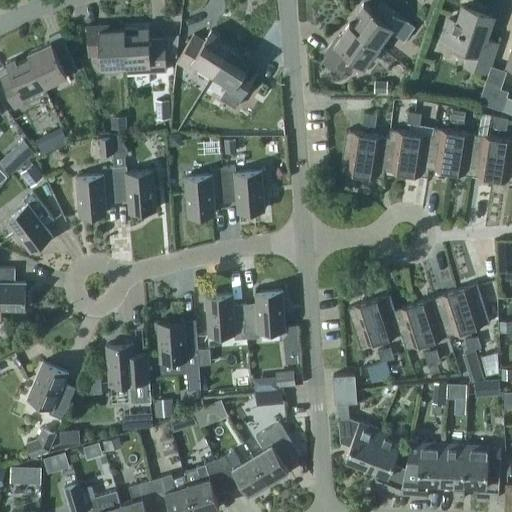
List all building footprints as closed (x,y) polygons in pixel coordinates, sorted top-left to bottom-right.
[(362,15),(353,26),(353,27),(378,45),(390,30),(404,40),(414,26),(381,1),(373,11),(363,4),(357,12),(362,15)] [(466,65),(488,72),(498,43),(484,39),(492,15),(463,5),(458,21),(449,18),(441,41),(471,51),(466,65)] [(101,66),(126,65),(124,28),(99,29),(99,24),(87,25),(88,55),(100,54),(101,66)] [(378,45),(353,27),(353,26),(349,24),(334,43),(332,42),(325,52),(349,70),(356,60),(364,65),(378,45)] [(126,72),(146,71),(166,70),(164,38),(149,39),(148,26),(124,28),(126,65),(126,72)] [(196,63),(212,74),(229,46),(217,38),(219,34),(211,29),(204,40),(193,33),(176,61),(192,70),(196,63)] [(28,51),(30,56),(31,56),(44,85),(78,69),(60,31),(49,37),(51,41),(28,51)] [(244,50),(242,54),(229,46),(212,74),(229,84),(220,98),(235,107),(257,73),(246,66),(253,55),(244,50)] [(44,85),(31,56),(30,56),(17,62),(15,57),(6,62),(12,74),(1,78),(13,107),(47,92),(44,85)] [(491,65),(481,94),(478,102),(501,109),(508,91),(500,88),(506,70),(491,65)] [(386,92),(387,81),(374,80),(374,92),(386,92)] [(511,98),(507,96),(501,110),(511,114),(511,98)] [(156,118),(169,117),(168,99),(155,100),(156,118)] [(457,122),(459,110),(452,109),(450,121),(457,122)] [(406,122),(413,123),(415,111),(408,110),(406,122)] [(463,123),(465,111),(459,110),(457,122),(463,123)] [(415,111),(413,123),(420,124),(422,113),(415,111)] [(363,113),(362,124),(368,125),(370,114),(363,113)] [(377,115),(370,114),(368,125),(375,126),(377,115)] [(111,128),(126,127),(126,115),(111,116),(111,128)] [(500,128),(502,117),(495,116),(493,127),(500,128)] [(502,117),(500,128),(506,130),(508,118),(502,117)] [(428,168),(450,171),(456,130),(433,127),(432,135),(428,168)] [(384,169),(406,172),(412,131),(390,128),(388,136),(384,169)] [(340,170),(361,174),(367,133),(346,129),(340,170)] [(450,171),(471,174),(478,133),(456,130),(450,171)] [(427,176),(428,168),(432,135),(412,131),(406,172),(427,176)] [(111,133),(112,149),(127,148),(122,140),(121,132),(111,133)] [(169,145),(181,144),(181,132),(168,133),(169,145)] [(383,177),(384,169),(388,136),(367,133),(361,174),(383,177)] [(499,137),(478,133),(471,174),(493,178),(499,137)] [(37,140),(43,152),(55,147),(49,134),(37,140)] [(100,138),(101,154),(112,153),(111,137),(100,138)] [(511,138),(499,137),(493,178),(511,180),(511,138)] [(225,152),(236,152),(235,138),(224,139),(225,152)] [(12,149),(23,161),(34,151),(22,139),(12,149)] [(31,186),(43,176),(33,162),(20,171),(31,186)] [(126,165),(114,166),(117,200),(128,199),(129,211),(156,208),(152,169),(127,171),(126,165)] [(235,165),(223,166),(225,200),(237,199),(238,211),(264,209),(261,169),(236,171),(235,165)] [(117,200),(114,166),(101,167),(102,173),(76,175),(80,215),(106,212),(105,201),(117,200)] [(225,200),(223,166),(210,167),(210,173),(185,175),(188,215),(214,213),(213,201),(225,200)] [(45,225),(54,218),(33,190),(23,198),(27,203),(6,219),(31,250),(52,234),(45,225)] [(0,307),(25,308),(25,281),(15,281),(15,266),(0,266),(0,307)] [(477,282),(458,288),(470,328),(489,321),(477,282)] [(458,288),(437,295),(449,334),(470,328),(458,288)] [(256,302),(244,302),(247,337),(260,336),(259,330),(285,328),(282,289),(255,291),(256,302)] [(234,338),(247,337),(244,302),(233,303),(232,292),(206,294),(209,334),(234,332),(234,338)] [(390,293),(368,299),(381,339),(401,333),(394,308),(390,293)] [(428,341),(449,334),(437,295),(416,301),(428,341)] [(360,346),(381,339),(368,299),(347,306),(360,346)] [(394,308),(401,333),(406,348),(428,341),(416,301),(394,308)] [(200,388),(199,364),(197,348),(196,329),(184,330),(184,319),(157,320),(160,360),(185,358),(187,389),(200,388)] [(499,331),(511,330),(511,319),(499,320),(499,331)] [(14,327),(10,323),(4,323),(0,326),(0,333),(3,337),(9,338),(14,333),(14,327)] [(477,335),(471,337),(475,349),(481,346),(477,335)] [(471,337),(465,339),(469,351),(475,349),(471,337)] [(129,382),(130,402),(151,401),(147,351),(134,352),(133,341),(106,343),(109,383),(129,382)] [(390,346),(384,348),(387,359),(394,358),(390,346)] [(210,347),(197,348),(199,364),(211,363),(210,347)] [(387,359),(384,348),(378,350),(381,361),(387,359)] [(436,348),(431,350),(434,361),(440,359),(436,348)] [(431,350),(424,352),(428,363),(434,361),(431,350)] [(63,381),(67,371),(43,360),(27,397),(51,407),(49,412),(62,418),(76,386),(63,381)] [(386,360),(367,366),(372,381),(391,375),(386,360)] [(479,364),(468,367),(473,381),(483,378),(479,364)] [(501,379),(511,378),(511,366),(501,367),(501,379)] [(275,374),(275,386),(293,384),(292,372),(275,374)] [(333,375),(334,390),(356,389),(354,374),(333,375)] [(499,376),(489,376),(490,392),(500,392),(499,376)] [(257,405),(283,403),(281,388),(256,391),(257,405)] [(356,401),(356,389),(334,390),(335,402),(356,401)] [(172,404),(154,405),(155,416),(173,414),(172,404)] [(122,427),(152,425),(151,411),(121,413),(122,427)] [(169,418),(173,430),(181,428),(177,416),(169,418)] [(345,457),(367,465),(381,429),(349,416),(338,417),(340,441),(350,445),(345,457)] [(263,447),(252,454),(269,481),(288,469),(284,462),(300,453),(287,432),(279,420),(264,430),(256,435),(263,447)] [(49,450),(56,432),(42,426),(37,437),(26,442),(31,456),(49,450)] [(60,443),(80,442),(79,428),(59,429),(60,443)] [(384,486),(400,492),(405,467),(393,462),(402,437),(381,429),(367,465),(379,470),(373,485),(383,488),(384,486)] [(104,450),(121,445),(118,435),(101,440),(104,450)] [(441,481),(443,442),(411,441),(405,467),(400,492),(417,493),(417,496),(427,497),(428,481),(441,481)] [(464,482),(465,443),(443,442),(441,481),(453,482),(453,498),(463,498),(464,482)] [(486,497),(498,497),(500,445),(465,443),(464,482),(476,483),(475,499),(486,499),(486,497)] [(249,493),(269,481),(252,454),(241,461),(233,448),(225,453),(215,458),(221,472),(230,487),(242,481),(249,493)] [(184,472),(185,473),(188,483),(196,511),(202,511),(219,507),(215,494),(230,487),(221,472),(215,458),(205,463),(196,466),(197,469),(184,472)] [(10,478),(10,481),(40,482),(40,466),(10,465),(10,466),(10,478)] [(196,511),(188,483),(185,473),(172,477),(171,473),(162,476),(151,479),(160,511),(171,508),(171,511),(196,511)] [(133,499),(121,503),(123,511),(155,511),(160,511),(151,479),(129,485),(133,499)] [(71,511),(77,511),(86,510),(80,487),(78,482),(64,486),(71,511)] [(116,489),(104,493),(94,496),(91,484),(80,487),(86,510),(86,511),(123,511),(121,503),(116,489)]
